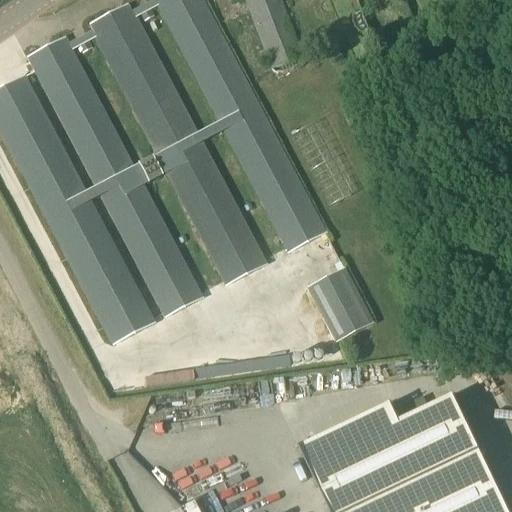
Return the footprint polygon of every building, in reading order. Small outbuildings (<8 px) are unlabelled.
[(276,251),(262,259),(135,19),(133,20),(127,7),(89,27),(96,40),(95,40),(222,281),(214,285),(217,291),(324,235),(200,0),(153,0),(281,243),(274,247),(276,251)] [(244,0),(271,70),(269,71),(270,74),(271,75),(273,76),(275,77),(279,77),(281,77),(284,76),(300,70),(302,69),(304,66),(305,64),(306,61),(305,57),(301,59),(279,0),(244,0)] [(200,300),(64,40),(27,59),(163,319),(200,300)] [(439,87),(457,64),(442,51),(423,74),(439,87)] [(0,89),(0,132),(113,346),(154,325),(23,77),(0,89)] [(401,125),(403,99),(405,82),(383,80),(379,122),(384,123),(384,128),(396,129),(396,124),(401,125)] [(456,124),(472,143),(485,132),(469,113),(456,124)] [(335,346),(373,326),(343,271),(305,291),(335,346)] [(0,385),(38,365),(0,293),(0,385)] [(328,511),(507,511),(452,397),(452,398),(453,399),(308,468),(328,511)] [(176,504),(216,484),(210,474),(171,494),(176,504)]
